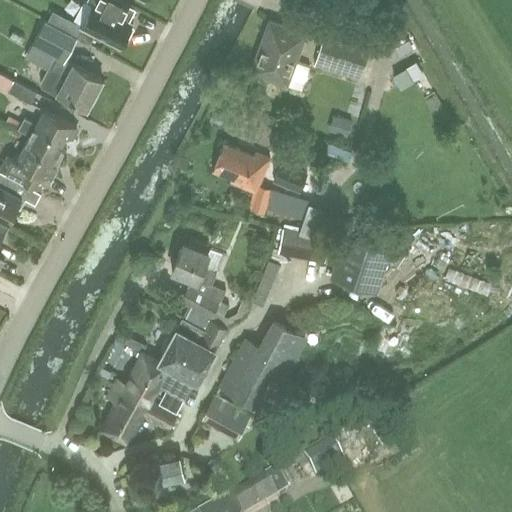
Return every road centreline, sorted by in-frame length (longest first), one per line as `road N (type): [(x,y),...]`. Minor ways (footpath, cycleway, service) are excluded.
road 1 (tertiary): [(0,375),(196,0)]
road 2 (residential): [(118,511),(90,464),(0,423)]
